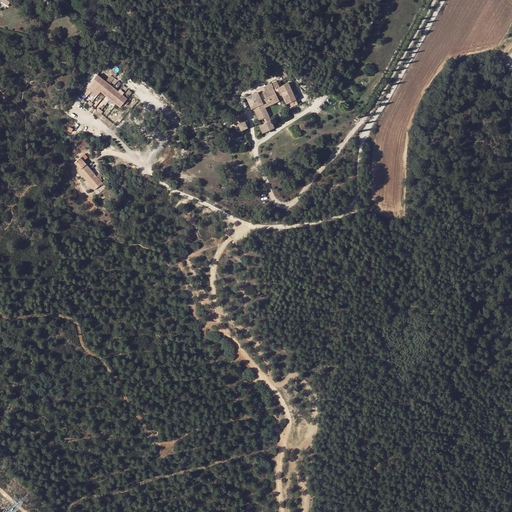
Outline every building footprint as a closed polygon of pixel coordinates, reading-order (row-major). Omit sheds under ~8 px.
[(120,107),(127,100),(124,98),(117,92),(115,90),(109,85),(105,82),(97,75),(87,87),(98,96),(101,91),(110,99),(120,107)] [(114,78),(111,75),(105,82),(109,85),(111,82),(114,78)] [(118,87),(111,82),(109,85),(115,90),(118,87)] [(289,86),(285,84),(279,87),(277,82),(271,84),(273,87),(259,94),(258,92),(246,97),(252,109),(253,109),(259,120),(264,118),(267,123),(261,126),(259,126),(263,133),(274,128),(271,121),(269,117),(265,107),(279,101),(276,95),(281,93),(286,104),(295,100),(291,89),(289,86)] [(127,95),(120,89),(117,92),(124,98),(127,95)] [(98,96),(107,103),(110,99),(101,91),(98,96)] [(295,100),(286,104),(288,109),(298,105),(295,100)] [(232,120),(235,128),(239,126),(240,130),(241,131),(248,128),(247,126),(247,125),(248,125),(248,124),(248,123),(244,115),(232,120)] [(183,137),(179,134),(175,141),(179,144),(183,137)] [(94,190),(101,184),(102,183),(101,181),(102,180),(100,178),(102,176),(100,173),(96,176),(83,161),(80,158),(74,163),(80,169),(78,171),(94,190)] [(93,201),(85,206),(90,212),(97,207),(93,201)]
